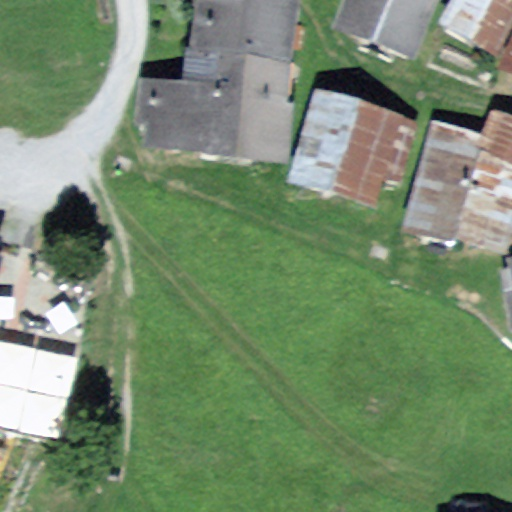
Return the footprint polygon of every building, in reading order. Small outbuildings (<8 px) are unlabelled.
[(296,6),(240,0),(197,0),(186,97),(142,92),(134,160),(277,176),(296,6)] [(433,0),(348,0),(332,44),(406,72),(433,0)] [(508,15),(478,0),(458,0),(437,42),(482,65),(508,15)] [(511,41),(493,87),(511,94),(511,41)] [(398,136),(312,111),(285,199),(371,225),(398,136)] [(475,158),(431,143),(410,236),(493,266),(511,229),(511,143),(484,133),(475,158)] [(511,346),(511,267),(497,270),(511,347),(511,346)] [(0,338),(0,423),(63,436),(80,353),(0,338)]
